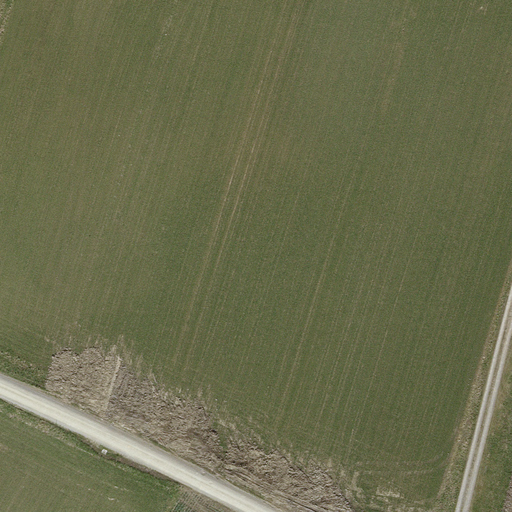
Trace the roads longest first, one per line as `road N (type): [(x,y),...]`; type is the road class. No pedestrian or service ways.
road 1 (unclassified): [(258,511),(0,395)]
road 2 (track): [(511,306),(459,511)]
